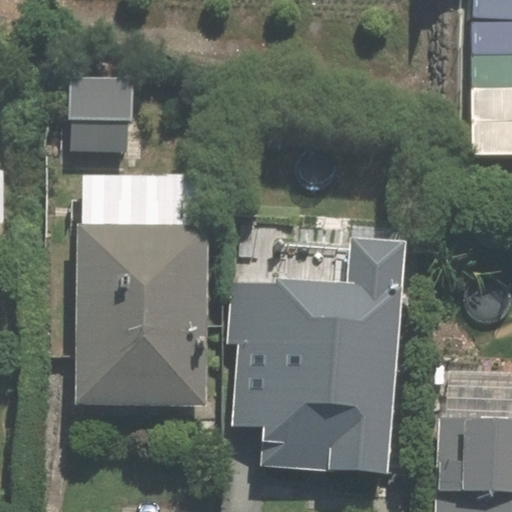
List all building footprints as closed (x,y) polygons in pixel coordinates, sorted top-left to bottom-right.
[(511,21),(480,20),(476,154),(511,155),(511,21)] [(142,123),(144,78),(82,75),(80,120),(142,123)] [(142,123),(80,120),(78,152),(141,155),(142,123)] [(81,223),(76,406),(215,410),(220,227),(81,223)] [(279,279),(261,468),(387,480),(409,246),(355,240),(351,286),(279,279)] [(431,460),(429,511),(511,511),(511,425),(464,424),(463,460),(431,460)]
